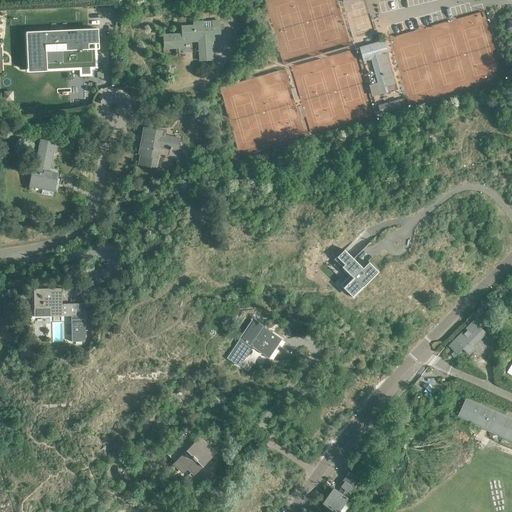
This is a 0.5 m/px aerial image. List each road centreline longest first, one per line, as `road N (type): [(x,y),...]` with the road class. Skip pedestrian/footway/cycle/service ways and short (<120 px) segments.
road 1 (unclassified): [(288,511),(348,414),(511,253)]
road 2 (unclassified): [(0,252),(70,238),(88,226),(109,120)]
road 3 (track): [(324,344),(268,430),(271,444),(312,472)]
